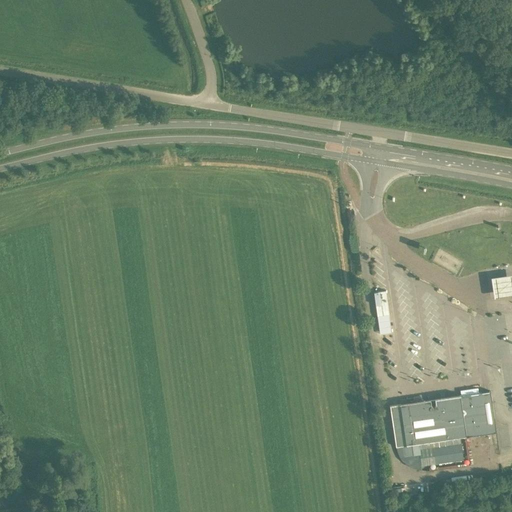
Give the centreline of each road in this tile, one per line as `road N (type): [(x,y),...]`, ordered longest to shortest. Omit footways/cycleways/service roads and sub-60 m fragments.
road 1 (primary): [(0,169),(82,149),(198,138),(511,186)]
road 2 (primary): [(373,145),(168,124),(0,153)]
road 3 (unclassified): [(206,105),(0,71)]
road 4 (unclassified): [(383,131),(206,105)]
road 5 (unclassified): [(511,154),(383,131)]
road 6 (primary): [(511,172),(386,147)]
